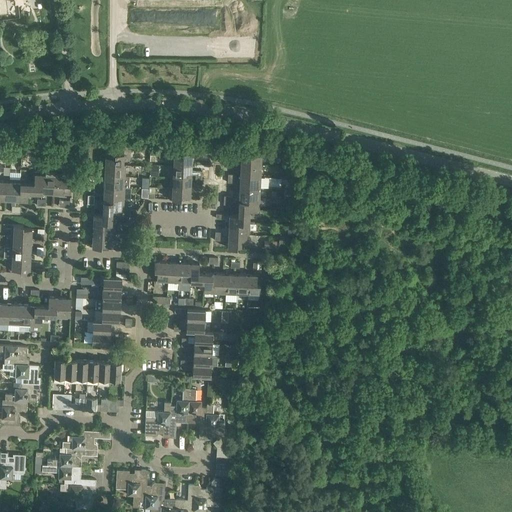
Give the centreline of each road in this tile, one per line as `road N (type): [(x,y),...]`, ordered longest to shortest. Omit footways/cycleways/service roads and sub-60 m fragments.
road 1 (unclassified): [(511,182),(204,108),(158,103),(0,114)]
road 2 (residential): [(0,282),(11,275),(67,286),(69,252),(142,256)]
road 3 (residential): [(124,422),(128,379),(139,366),(142,256)]
road 4 (residential): [(0,435),(37,436),(48,419),(124,422)]
